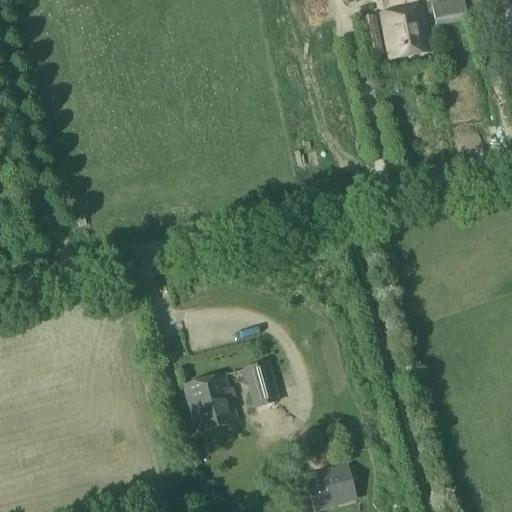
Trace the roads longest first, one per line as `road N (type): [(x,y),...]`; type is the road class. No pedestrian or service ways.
road 1 (tertiary): [(0,291),(511,167)]
road 2 (track): [(428,511),(341,207)]
road 3 (track): [(71,274),(0,37)]
